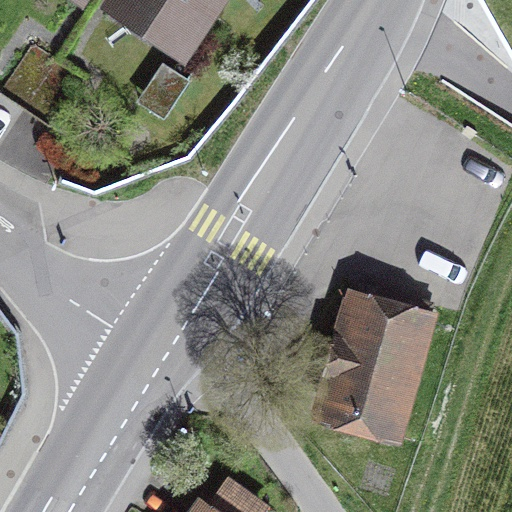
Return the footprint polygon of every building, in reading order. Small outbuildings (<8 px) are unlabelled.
[(115,0),(186,47),(218,0),(115,0)] [(55,60),(31,44),(0,91),(0,92),(24,108),(55,60)] [(81,77),(55,60),(24,108),(49,124),(81,77)] [(437,309),(350,284),(312,418),(400,442),(437,309)] [(193,511),(215,511),(201,502),(193,511)]
